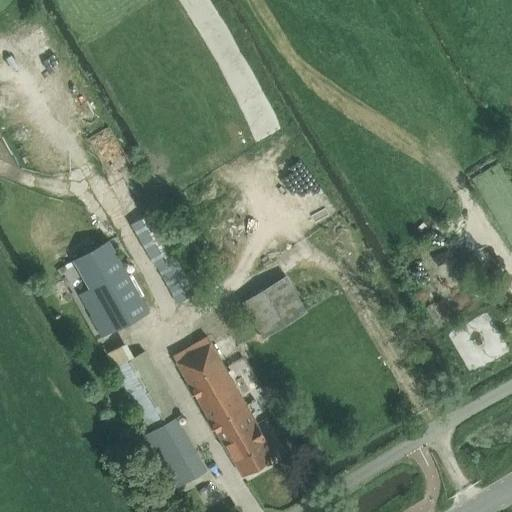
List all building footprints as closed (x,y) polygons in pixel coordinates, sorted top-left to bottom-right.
[(153,209),(131,221),(178,302),(199,290),(177,252),(178,252),(153,209)] [(115,333),(113,329),(148,310),(109,240),(74,259),(102,310),(91,316),(103,339),(115,333)] [(286,274),(240,300),(263,337),(308,311),(286,274)] [(207,336),(173,355),(242,475),(276,455),(207,336)] [(127,341),(108,351),(116,366),(150,428),(144,432),(173,486),(180,482),(188,478),(206,467),(177,414),(180,412),(145,350),(134,356),(127,341)]
